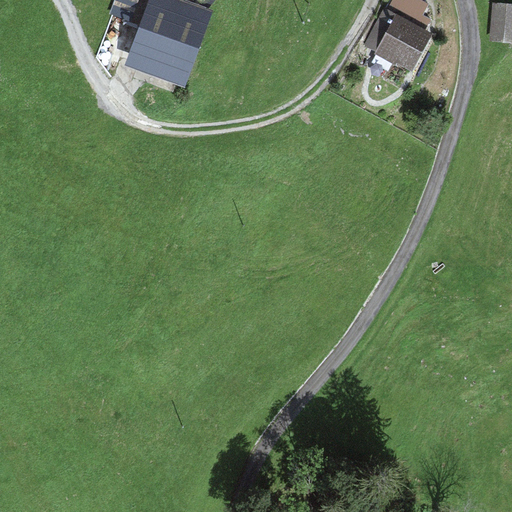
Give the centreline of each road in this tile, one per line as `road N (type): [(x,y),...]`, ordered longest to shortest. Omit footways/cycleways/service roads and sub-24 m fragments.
road 1 (residential): [(236,511),(260,452),(351,337),(413,236),(469,63),(461,0)]
road 2 (track): [(62,0),(120,110),(154,126),(192,130),(276,114),(311,91),(372,0)]
